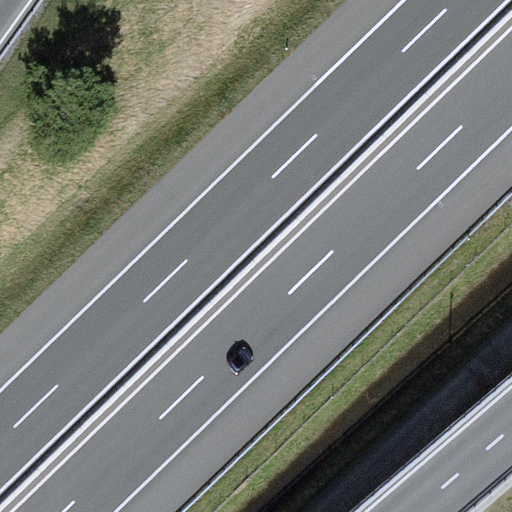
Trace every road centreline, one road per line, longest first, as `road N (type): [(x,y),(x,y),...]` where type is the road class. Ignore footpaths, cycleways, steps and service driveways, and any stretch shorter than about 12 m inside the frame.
road 1 (motorway): [(451,0),(0,437)]
road 2 (motorway): [(63,511),(511,78)]
road 3 (track): [(511,343),(332,511)]
road 4 (motorway): [(409,511),(511,423)]
